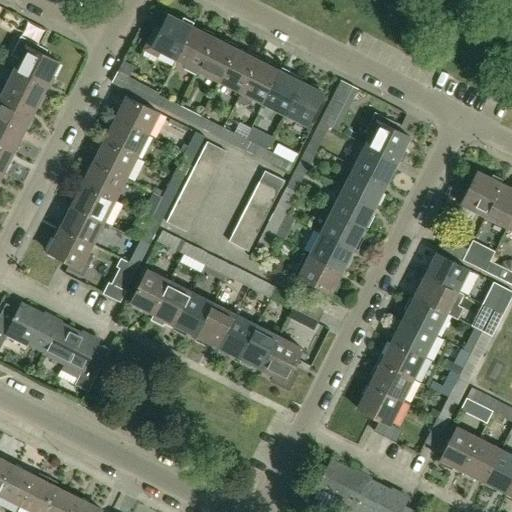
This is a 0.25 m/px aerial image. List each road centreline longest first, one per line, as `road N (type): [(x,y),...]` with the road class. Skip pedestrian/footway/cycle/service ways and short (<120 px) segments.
road 1 (residential): [(304,426),(460,118)]
road 2 (residential): [(460,118),(225,0)]
road 3 (residential): [(226,511),(0,397)]
road 4 (residential): [(109,41),(0,257)]
road 5 (residential): [(420,484),(304,426)]
